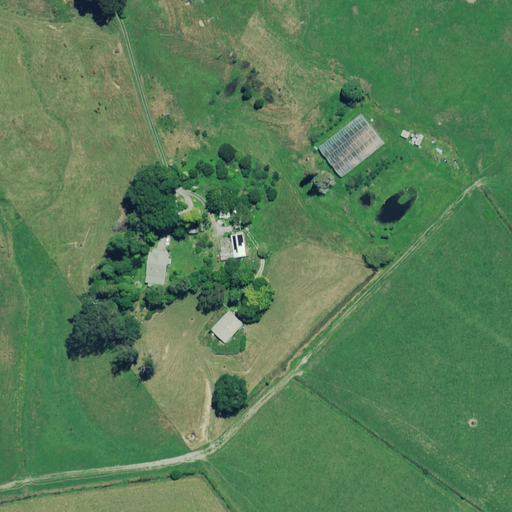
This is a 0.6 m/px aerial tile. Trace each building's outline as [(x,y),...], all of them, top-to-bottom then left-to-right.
[(384,144),(361,115),(319,148),(343,178),(384,144)] [(410,134),(403,130),(400,136),(407,139),(410,134)] [(423,137),(419,135),(419,136),(416,134),(415,138),(417,139),(414,145),(419,147),(423,137)] [(230,218),(229,208),(219,209),(220,218),(230,218)] [(247,257),(243,233),(231,235),(234,251),(220,253),(221,261),(247,257)] [(149,253),(144,284),(164,287),(171,253),(154,250),(153,254),(149,253)] [(230,310),(211,328),(225,342),(243,324),(230,310)]
